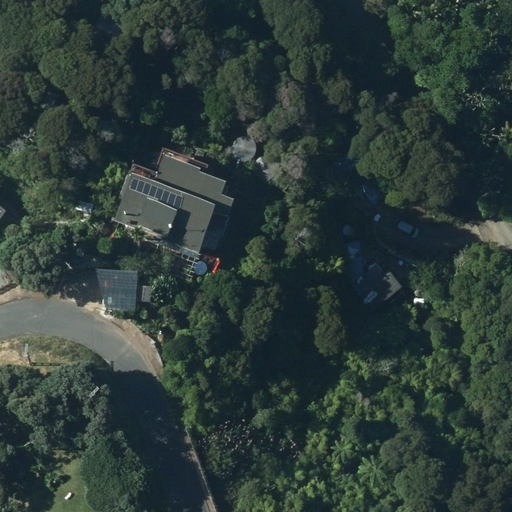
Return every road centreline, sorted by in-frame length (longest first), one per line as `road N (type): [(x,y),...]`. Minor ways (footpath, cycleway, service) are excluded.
road 1 (unclassified): [(191,511),(131,367),(104,337),(64,321),(0,326)]
road 2 (residential): [(350,0),(453,143),(511,250)]
